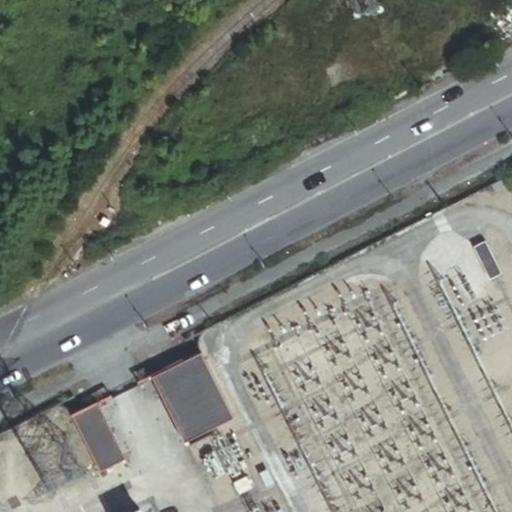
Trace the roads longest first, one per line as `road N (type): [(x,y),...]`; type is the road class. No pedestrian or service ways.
road 1 (secondary): [(0,377),(511,114)]
road 2 (secondary): [(511,75),(0,330)]
